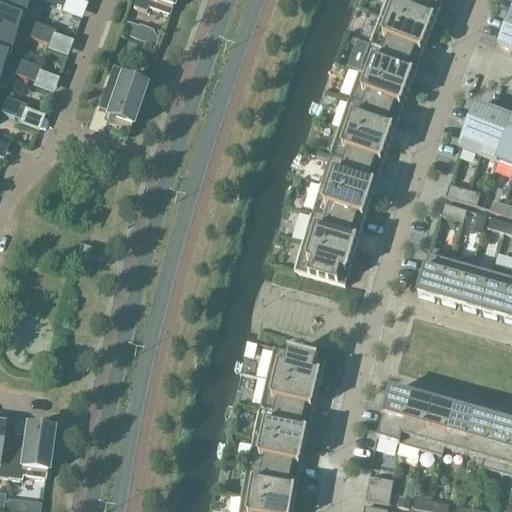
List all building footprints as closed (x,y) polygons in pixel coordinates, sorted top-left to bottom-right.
[(0,0),(0,14),(18,22),(19,20),(26,0),(33,0),(64,11),(68,0),(0,0)] [(176,0),(136,0),(133,11),(146,16),(150,6),(171,14),(176,0)] [(410,0),(388,0),(380,20),(429,39),(440,12),(410,0)] [(410,0),(440,12),(445,0),(410,0)] [(18,22),(0,14),(0,57),(4,59),(5,58),(13,35),(50,49),(55,34),(19,20),(18,22)] [(511,17),(499,50),(511,54),(511,17)] [(380,20),(370,48),(419,66),(429,39),(380,20)] [(370,48),(359,76),(408,94),(419,66),(370,48)] [(0,57),(0,72),(35,86),(41,72),(5,58),(4,59),(0,57)] [(126,75),(112,70),(97,112),(109,116),(106,124),(130,132),(144,92),(122,84),(126,75)] [(408,94),(359,76),(349,104),(398,121),(408,94)] [(0,115),(21,124),(27,109),(0,98),(0,115)] [(398,121),(349,104),(339,132),(389,149),(398,121)] [(460,152),(480,160),(496,117),(476,110),(460,152)] [(480,160),(497,167),(511,129),(511,123),(496,117),(480,160)] [(511,129),(497,167),(511,172),(511,129)] [(339,132),(330,160),(379,177),(389,149),(339,132)] [(320,189),(370,205),(379,177),(330,160),(320,189)] [(320,189),(312,217),(362,232),(370,205),(320,189)] [(446,202),(477,211),(481,198),(450,189),(446,202)] [(504,209),(493,205),(490,215),(501,219),(504,209)] [(444,208),(441,220),(464,227),(467,215),(444,208)] [(511,211),(504,209),(501,219),(511,222),(511,211)] [(312,217),(303,245),(353,260),(362,232),(312,217)] [(486,221),(476,218),(471,235),(481,238),(486,221)] [(487,232),(504,237),(507,227),(490,222),(487,232)] [(353,260),(303,245),(294,276),(345,290),(353,260)] [(77,259),(88,262),(91,252),(80,249),(77,259)] [(438,307),(439,307),(453,259),(431,252),(418,300),(420,300),(419,302),(434,306),(435,302),(440,303),(438,307)] [(460,313),(474,264),(453,259),(439,307),(455,312),(456,308),(460,309),(459,313),(460,313)] [(481,319),(495,270),(493,270),(491,279),(473,274),(475,265),(474,264),(460,313),(476,318),(477,314),(481,315),(480,319),(481,319)] [(511,288),(511,275),(495,270),(481,319),(496,324),(497,319),(502,321),(501,325),(502,325),(511,288)] [(511,288),(502,325),(511,328),(511,288)] [(274,352),(267,383),(318,395),(325,365),(274,352)] [(267,383),(260,412),(311,423),(318,395),(267,383)] [(377,442),(399,448),(413,400),(412,399),(411,404),(406,402),(408,398),(393,394),(392,395),(391,395),(377,442)] [(399,448),(420,454),(434,406),(433,405),(432,409),(428,408),(429,404),(413,400),(399,448)] [(449,410),(434,406),(420,454),(440,460),(454,412),(454,411),(452,415),(448,414),(449,410)] [(260,412),(254,441),(305,452),(311,423),(260,412)] [(470,416),(454,412),(440,460),(442,461),(444,452),(464,457),(475,417),(474,417),(473,421),(469,420),(470,416)] [(481,472),(482,472),(496,423),(495,423),(494,427),(490,426),(491,422),(475,417),(464,457),(483,463),(481,472)] [(511,428),(496,423),(482,472),(503,478),(511,446),(511,432),(510,432),(511,428)] [(0,482),(7,483),(13,439),(2,437),(3,429),(0,428),(0,482)] [(13,439),(7,483),(21,485),(22,481),(45,484),(51,436),(26,433),(25,440),(13,439)] [(254,441),(247,470),(299,481),(305,452),(254,441)] [(511,480),(511,446),(503,478),(511,480)] [(247,470),(242,501),(293,510),(299,481),(247,470)] [(368,493),(391,497),(394,485),(370,481),(368,493)] [(366,505),(389,509),(391,497),(368,493),(366,505)] [(242,501),(239,511),(293,511),(293,510),(242,501)] [(412,511),(430,511),(432,506),(415,503),(412,511)]
